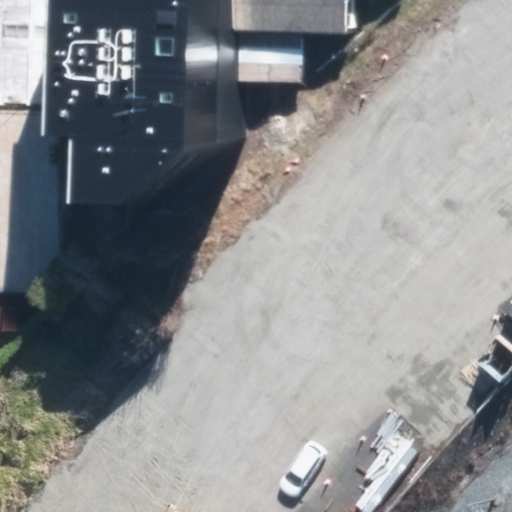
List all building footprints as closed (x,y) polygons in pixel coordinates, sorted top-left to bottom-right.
[(0,0),(0,103),(94,106),(95,0),(0,0)] [(238,0),(95,0),(94,106),(94,130),(238,132),(239,26),(238,0)] [(238,0),(239,26),(351,27),(351,0),(238,0)] [(374,121),(349,100),(242,222),(266,244),(374,121)] [(0,289),(70,292),(75,115),(0,112),(0,289)] [(96,204),(125,204),(125,209),(142,209),(143,160),(128,160),(129,154),(97,153),(96,204)]
